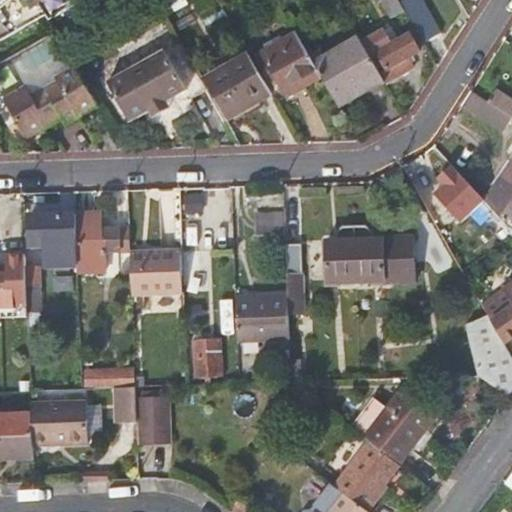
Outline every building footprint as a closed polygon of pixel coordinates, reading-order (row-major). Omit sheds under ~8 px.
[(0,0),(0,39),(46,14),(39,2),(37,0),(0,0)] [(43,0),(39,2),(46,14),(49,20),(84,0),(43,0)] [(175,11),(188,4),(185,0),(175,0),(170,3),(175,11)] [(378,0),(388,18),(401,10),(395,0),(378,0)] [(422,12),(409,19),(426,49),(439,41),(422,12)] [(400,39),(392,24),(383,29),(391,44),(400,39)] [(383,29),(361,40),(370,56),(377,52),(387,70),(419,51),(408,33),(400,39),(391,44),(383,29)] [(262,54),(286,97),(322,77),(314,63),(297,34),(262,54)] [(361,40),(359,37),(314,63),(322,77),(337,105),(383,79),(370,56),(361,40)] [(166,103),(186,92),(204,82),(181,41),(108,82),(131,123),(149,113),(166,103)] [(209,89),(226,121),(272,95),(251,56),(204,82),(209,89)] [(63,118),(67,125),(99,105),(76,67),(56,77),(58,81),(33,97),(27,86),(5,99),(28,139),(63,118)] [(186,92),(191,99),(209,89),(204,82),(186,92)] [(461,102),(503,130),(511,115),(511,113),(471,86),(461,102)] [(154,119),(171,109),(166,103),(149,113),(154,119)] [(434,174),(421,152),(405,162),(419,184),(434,174)] [(511,160),(485,201),(511,229),(511,160)] [(453,232),(477,218),(449,175),(426,189),(453,232)] [(98,228),(97,213),(78,214),(79,244),(80,272),(99,271),(99,250),(121,249),(130,249),(129,228),(98,228)] [(33,245),(79,244),(78,214),(32,216),(33,245)] [(259,236),(286,235),(285,214),(258,214),(259,236)] [(325,241),(326,284),(354,283),(352,226),(341,226),(335,232),(335,241),(325,241)] [(369,232),(363,226),(352,226),(354,283),(410,281),(408,238),(369,240),(369,232)] [(302,244),(286,245),(287,286),(288,315),(304,315),(302,244)] [(99,271),(122,270),(121,249),(99,250),(99,271)] [(132,295),(184,293),(183,249),(130,252),(132,295)] [(0,306),(29,306),(28,286),(27,266),(27,254),(7,255),(7,265),(0,265),(0,306)] [(30,312),(42,311),(40,265),(27,266),(28,286),(29,306),(30,310),(30,312)] [(287,286),(235,296),(237,347),(289,338),(288,315),(287,286)] [(511,305),(492,322),(504,344),(511,337),(511,305)] [(29,306),(0,306),(0,316),(30,316),(30,312),(30,310),(29,306)] [(478,374),(507,396),(511,389),(511,358),(504,344),(492,322),(487,314),(466,326),(478,374)] [(451,338),(460,375),(478,374),(466,326),(438,332),(440,340),(451,338)] [(222,378),(220,338),(193,338),(195,379),(222,378)] [(87,384),(137,383),(136,366),(87,367),(87,384)] [(116,387),(117,422),(138,421),(136,386),(116,387)] [(373,398),(351,427),(369,441),(399,463),(433,418),(399,392),(386,408),(373,398)] [(172,442),(169,396),(139,398),(142,444),(172,442)] [(34,404),(34,416),(35,447),(90,444),(89,402),(34,404)] [(0,459),(36,458),(35,447),(34,416),(0,417),(0,459)] [(389,484),(385,482),(399,463),(369,441),(336,485),(346,492),(369,510),(389,484)] [(371,511),(369,510),(346,492),(330,511),(371,511)] [(236,502),(233,511),(248,511),(250,507),(236,502)]
